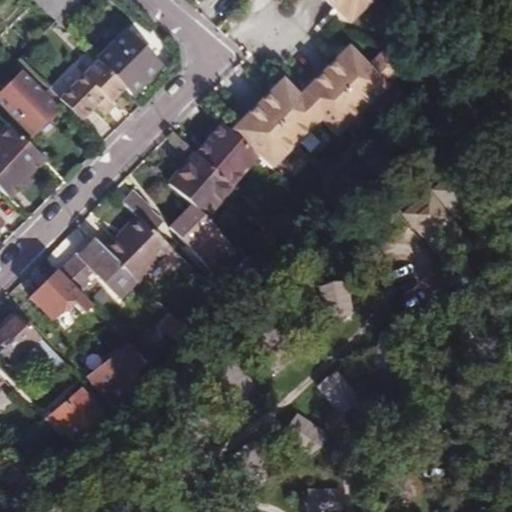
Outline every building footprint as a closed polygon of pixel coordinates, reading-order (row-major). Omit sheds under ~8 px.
[(72,0),(31,0),(52,21),(63,32),(83,11),(72,0)] [(326,0),(340,13),(343,9),(356,21),(376,0),(326,0)] [(343,9),(340,13),(352,25),(356,21),(343,9)] [(96,64),(97,65),(125,93),(129,96),(157,68),(123,35),(96,64)] [(344,41),(333,52),(338,56),(348,44),(344,41)] [(235,136),(259,157),(272,169),(322,114),(339,128),(384,76),(348,44),(338,56),(333,52),(307,80),(312,85),(302,96),(298,92),(283,80),(273,91),(269,89),(245,117),(248,121),(235,136)] [(74,71),(51,95),(82,126),(93,116),(96,113),(102,118),(125,93),(97,65),(85,79),(74,71)] [(20,76),(0,97),(0,106),(31,137),(56,111),(20,76)] [(280,77),(269,89),(273,91),(283,80),(280,77)] [(307,80),(298,92),(302,96),(312,85),(307,80)] [(231,132),(235,136),(248,121),(245,117),(231,132)] [(0,133),(0,192),(6,199),(20,185),(24,189),(33,180),(29,175),(44,160),(7,124),(0,133)] [(222,125),(196,154),(232,186),(259,157),(235,136),(231,132),(222,125)] [(232,186),(196,154),(168,185),(204,217),(232,186)] [(119,202),(137,218),(152,232),(159,223),(147,212),(150,209),(129,191),(119,202)] [(191,251),(213,225),(204,217),(190,205),(168,230),(191,251)] [(105,252),(136,281),(169,247),(152,232),(137,218),(105,252)] [(238,247),(213,225),(191,251),(214,272),(238,247)] [(95,241),(89,236),(73,251),(78,255),(80,257),(95,241)] [(78,255),(58,273),(78,293),(91,279),(86,272),(92,268),(121,296),(136,281),(105,252),(95,241),(80,257),(78,255)] [(52,306),(46,312),(55,321),(76,299),(54,279),(40,293),(49,302),(52,306)] [(42,308),(46,312),(52,306),(49,302),(42,308)] [(187,329),(173,315),(164,324),(178,339),(187,329)] [(67,364),(17,316),(0,332),(0,347),(15,361),(34,342),(46,354),(40,360),(57,375),(67,364)] [(158,372),(132,346),(90,379),(114,408),(158,372)] [(75,444),(110,415),(92,394),(85,399),(75,390),(43,421),(54,431),(58,427),(75,444)] [(9,464),(29,482),(42,472),(21,453),(9,464)] [(9,464),(0,454),(0,477),(16,493),(29,482),(9,464)]
